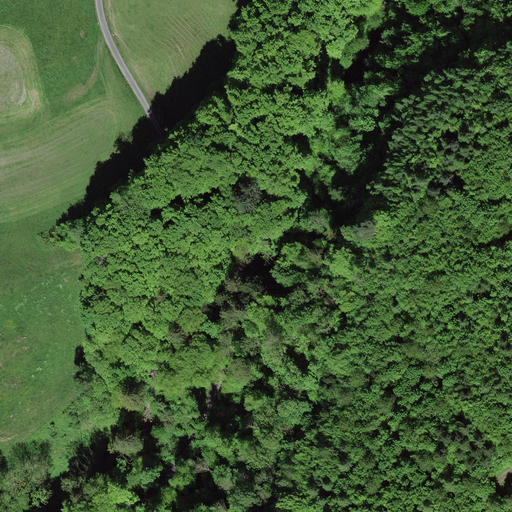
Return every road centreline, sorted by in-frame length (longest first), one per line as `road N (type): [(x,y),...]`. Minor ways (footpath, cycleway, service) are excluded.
road 1 (track): [(163,134),(184,151),(266,181),(271,200),(260,227),(220,257),(227,337),(215,394),(159,489),(128,511)]
road 2 (unclassified): [(163,134),(111,45),(98,0)]
